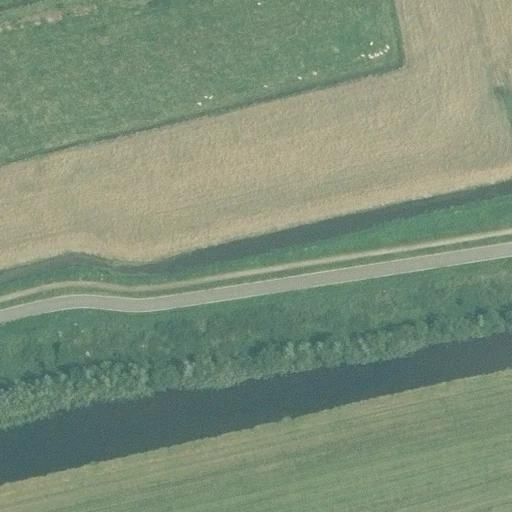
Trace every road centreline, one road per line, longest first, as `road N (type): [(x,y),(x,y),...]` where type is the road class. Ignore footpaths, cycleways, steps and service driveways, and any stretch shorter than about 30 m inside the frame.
road 1 (unknown): [(0,299),(81,283),(215,279),(511,233)]
road 2 (track): [(0,31),(134,0)]
